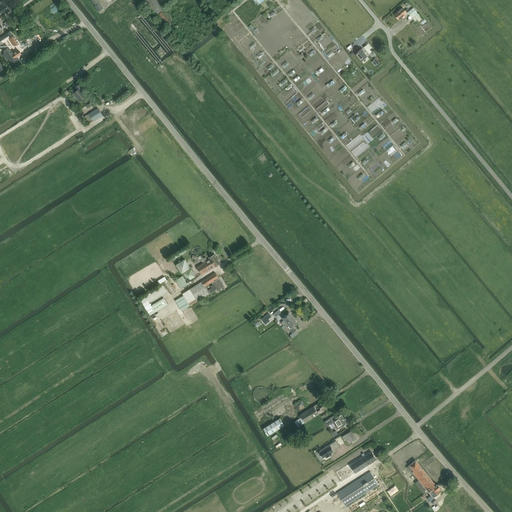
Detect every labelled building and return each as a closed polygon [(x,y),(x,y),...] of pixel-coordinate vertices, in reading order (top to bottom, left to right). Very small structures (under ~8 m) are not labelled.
[(12,9),(5,0),(2,0),(0,2),(0,1),(0,16),(1,16),(3,16),(5,15),(5,14),(12,9)] [(128,4),(125,6),(119,0),(118,0),(109,7),(120,22),(133,12),(128,4)] [(156,16),(162,11),(156,0),(146,0),(145,1),(156,16)] [(95,6),(98,12),(104,9),(100,3),(95,6)] [(400,45),(422,26),(421,25),(426,21),(418,13),(414,7),(408,12),(412,17),(406,23),(408,25),(393,37),(400,45)] [(404,15),(407,13),(403,7),(395,14),(399,20),(405,15),(404,15)] [(105,11),(100,15),(104,21),(105,22),(110,18),(109,17),(105,11)] [(155,67),(176,52),(146,11),(125,26),(155,67)] [(162,13),(158,16),(168,28),(172,24),(162,13)] [(6,35),(0,38),(0,45),(3,51),(12,64),(17,61),(15,58),(21,55),(20,54),(20,53),(20,52),(19,51),(18,50),(11,55),(9,51),(10,50),(8,47),(8,48),(4,42),(9,39),(15,47),(19,44),(14,36),(13,36),(10,31),(6,34),(6,35)] [(361,61),(367,56),(361,49),(356,54),(361,61)] [(25,56),(21,59),(25,65),(29,63),(25,56)] [(375,57),(371,61),(375,66),(380,62),(375,57)] [(86,96),(82,91),(85,88),(81,84),(77,86),(76,84),(74,86),(78,90),(74,93),(81,101),(86,96)] [(98,109),(90,114),(94,121),(102,115),(98,109)] [(261,162),(264,165),(268,161),(261,152),(256,156),(261,162)] [(169,258),(171,262),(177,259),(176,258),(187,251),(186,250),(190,248),(189,246),(169,258)] [(210,257),(210,259),(211,259),(215,266),(220,263),(214,254),(210,257)] [(202,275),(215,266),(211,259),(210,259),(208,261),(205,257),(201,260),(203,263),(197,267),(202,275)] [(176,265),(182,274),(190,268),(185,260),(176,265)] [(184,274),(188,281),(196,276),(191,269),(184,274)] [(205,287),(219,278),(215,273),(183,294),(184,296),(175,301),(182,311),(209,294),(205,287)] [(183,276),(176,280),(181,289),(188,285),(183,276)] [(175,292),(168,280),(167,280),(165,277),(158,281),(160,285),(164,282),(171,295),(175,292)] [(218,291),(224,287),(219,278),(212,283),(214,285),(210,287),(212,288),(209,290),(211,293),(217,289),(218,291)] [(167,290),(163,285),(140,299),(143,305),(167,290)] [(165,299),(147,310),(150,316),(168,305),(165,299)] [(287,323),(294,318),(289,312),(282,318),(284,320),(281,323),(281,324),(283,326),(287,323)] [(294,318),(287,323),(291,329),(298,323),(294,318)] [(270,395),(270,393),(270,392),(270,390),(269,389),(268,388),(267,387),(266,386),(264,385),(262,385),(261,385),(259,386),(258,386),(256,387),(255,389),(254,390),(254,392),(254,393),(254,395),(254,396),(255,398),(256,399),(257,400),(258,401),(260,401),(261,402),(263,402),(264,401),(266,401),(267,400),(268,399),(269,397),(270,395)] [(300,411),(306,406),(302,400),(295,404),(300,411)] [(300,415),(302,418),(295,422),(298,427),(305,423),(320,414),(322,418),(325,416),(326,417),(328,416),(327,415),(328,414),(325,410),(327,409),(322,401),(300,415)] [(327,426),(334,421),(336,424),(334,425),(335,426),(337,425),(339,429),(347,423),(342,415),(337,418),(335,414),(324,422),(327,426)] [(280,418),(266,426),(263,428),(268,435),(285,425),(280,418)] [(357,439),(352,431),(342,437),(342,436),(340,438),(343,442),(348,438),(351,443),(357,439)] [(334,451),(333,450),(340,446),(336,441),(320,451),(320,452),(319,453),(323,458),(326,456),(327,458),(330,456),(331,455),(332,454),(331,453),(334,451)] [(361,451),(359,452),(347,460),(350,465),(355,473),(377,460),(372,452),(365,456),(364,453),(362,454),(361,451)] [(428,491),(428,492),(436,486),(416,460),(407,467),(412,473),(413,472),(419,480),(415,483),(424,494),(428,491)] [(379,485),(370,472),(337,493),(345,506),(379,485)] [(438,484),(436,486),(428,492),(431,495),(427,499),(430,502),(434,499),(433,498),(442,490),(440,488),(441,488),(440,488),(440,487),(439,485),(438,485),(438,484)]
